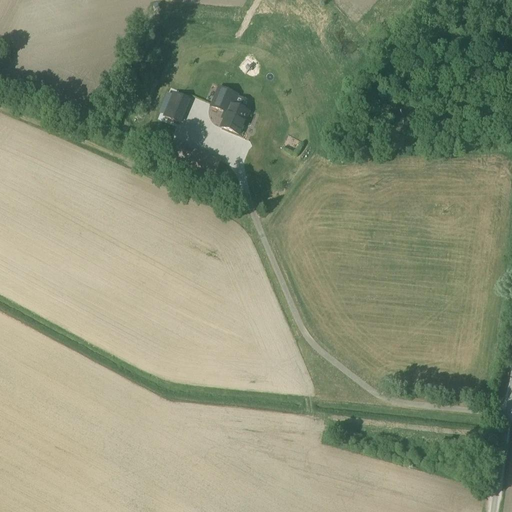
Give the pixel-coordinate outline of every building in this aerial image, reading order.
[(224,113),(228,105),(233,108),(237,97),(219,89),(211,108),(224,113)] [(174,96),(165,118),(179,124),(188,101),(174,96)] [(248,114),(233,108),(228,105),(224,113),(222,119),(225,121),(222,128),(239,136),(248,114)] [(297,139),(285,134),(280,147),(291,152),(297,139)] [(218,169),(170,150),(167,158),(168,159),(166,163),(213,182),(218,169)]
